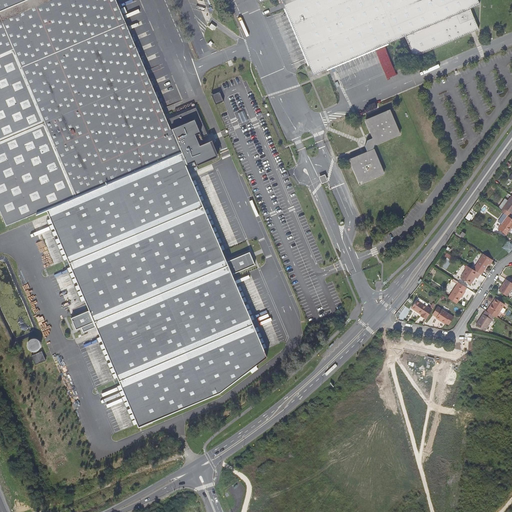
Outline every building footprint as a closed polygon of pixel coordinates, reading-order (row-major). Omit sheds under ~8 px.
[(0,0),(0,208),(7,225),(46,209),(90,310),(72,318),(77,329),(83,327),(85,332),(97,326),(140,426),(221,392),(266,356),(233,273),(255,264),(250,251),(227,260),(186,164),(194,161),(196,165),(218,156),(211,140),(205,142),(203,136),(208,133),(197,106),(167,119),(163,110),(125,21),(115,0),(0,0)] [(282,0),(289,13),(310,65),(316,77),(330,70),(387,47),(406,38),(415,59),(480,31),(471,11),(481,6),(478,0),(282,0)] [(212,94),(216,103),(224,100),(220,91),(212,94)] [(351,162),(361,185),(363,186),(384,177),(386,172),(377,152),(374,150),(377,145),(379,146),(401,137),(402,133),(393,112),(390,111),(369,120),(367,123),(374,140),(369,141),(366,148),(368,153),(352,160),(351,162)] [(499,205),(503,208),(500,211),(507,216),(509,213),(511,214),(511,213),(511,195),(511,196),(511,195),(505,204),(502,201),(499,205)] [(511,226),(511,218),(507,216),(498,229),(506,235),(511,226)] [(473,270),(480,274),(481,275),(491,259),(483,254),(473,270)] [(441,266),(445,270),(451,262),(447,259),(441,266)] [(480,274),(473,270),(468,266),(461,278),(469,284),(474,276),(477,278),(480,274)] [(511,283),(506,279),(499,291),(507,297),(511,288),(511,283)] [(467,288),(458,282),(448,298),(456,303),(460,297),(465,291),(467,288)] [(487,311),(489,313),(496,317),(505,304),(495,298),(489,309),(487,311)] [(427,318),(432,310),(416,300),(411,308),(421,314),(427,318)] [(437,317),(436,317),(441,320),(441,321),(445,324),(445,323),(449,325),(454,317),(441,309),(438,307),(433,314),(437,317)] [(483,314),(476,325),(485,331),(492,320),(483,314)] [(34,354),(42,345),(33,338),(26,348),(34,354)] [(31,356),(35,365),(45,361),(41,352),(31,356)]
